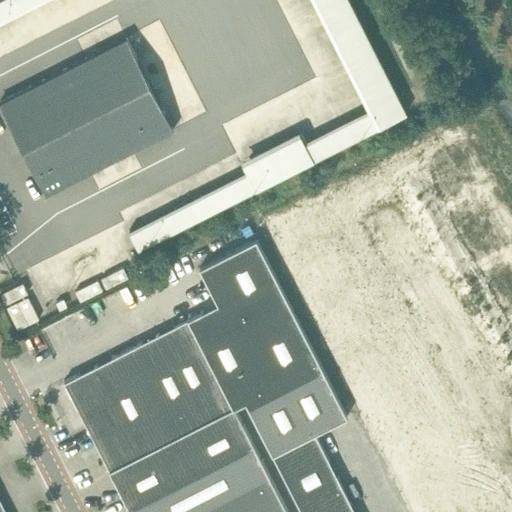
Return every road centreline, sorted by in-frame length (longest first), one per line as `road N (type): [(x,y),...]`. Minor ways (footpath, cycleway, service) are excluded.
road 1 (unknown): [(0,369),(200,265)]
road 2 (unclassified): [(72,511),(0,369)]
